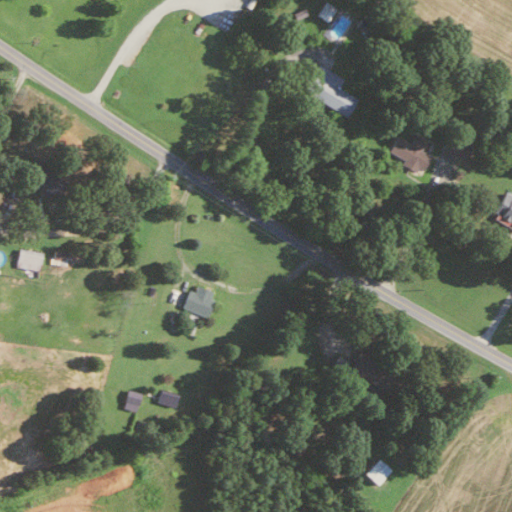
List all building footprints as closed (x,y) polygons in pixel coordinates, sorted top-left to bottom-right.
[(333,8),(322,0),(321,0),(313,14),(324,21),(333,8)] [(340,78),(314,62),(298,88),(342,115),(352,97),(335,86),(340,78)] [(443,177),(467,146),(450,133),(430,157),(439,164),(434,170),(443,177)] [(421,141),(410,135),(406,142),(393,135),(384,149),(400,158),(397,163),(414,172),(425,154),(416,149),(421,141)] [(34,184),(32,190),(42,194),(50,171),(27,163),(21,179),(34,184)] [(511,194),(500,188),(486,213),(511,227),(511,194)] [(36,269),(38,250),(15,246),(12,265),(36,269)] [(179,306),(200,314),(209,290),(189,282),(179,306)] [(153,399),(170,406),(175,395),(158,388),(153,399)] [(360,471),(372,484),(387,468),(374,456),(360,471)]
